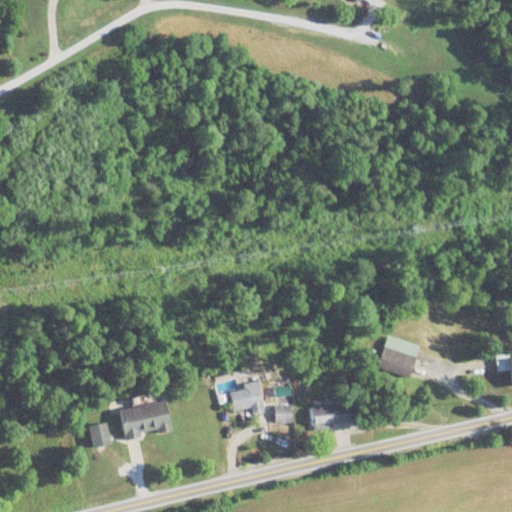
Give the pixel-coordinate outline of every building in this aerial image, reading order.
[(265,413),(260,382),(243,385),(244,391),(231,393),(234,412),(252,409),(253,414),(265,413)] [(125,441),(173,431),(167,401),(119,411),(125,441)] [(353,402),(313,407),(315,428),(356,422),(353,402)] [(276,425),(294,423),(292,404),(275,406),(276,425)] [(95,449),(112,444),(106,422),(89,427),(95,449)]
